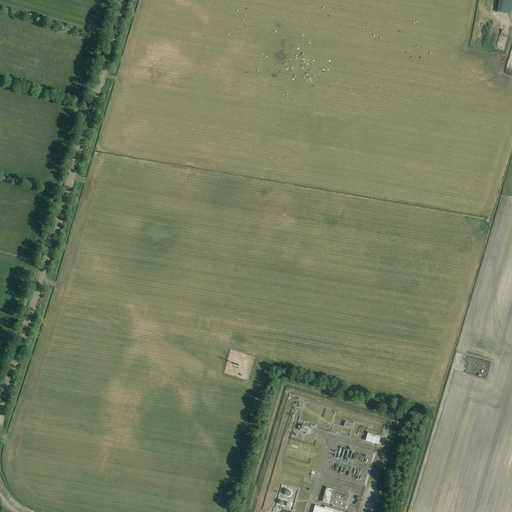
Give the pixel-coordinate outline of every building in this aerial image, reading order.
[(511,0),(499,0),(497,12),(511,14),(511,0)] [(486,381),(490,366),(470,361),(466,375),(476,378),(478,370),(483,371),(481,379),(486,381)] [(302,425),(301,426),(300,431),(311,434),(312,428),(302,425)] [(381,437),(368,433),(366,441),(379,445),(381,437)] [(350,494),(327,487),(323,502),(346,509),(350,494)]
